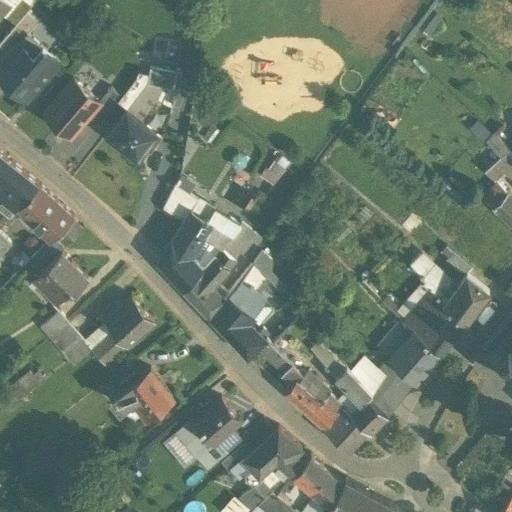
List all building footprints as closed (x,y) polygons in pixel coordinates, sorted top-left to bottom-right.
[(0,0),(0,13),(11,0),(0,0)] [(24,0),(18,0),(5,16),(15,24),(29,8),(31,6),(24,0)] [(15,24),(0,42),(0,46),(8,53),(27,31),(28,32),(40,18),(29,8),(15,24)] [(8,53),(0,62),(0,75),(26,98),(59,59),(28,32),(27,31),(8,53)] [(181,74),(150,68),(147,83),(147,84),(163,87),(179,90),(181,74)] [(99,100),(74,79),(44,114),(70,136),(88,115),(100,101),(99,100)] [(147,84),(127,108),(141,119),(155,101),(163,87),(147,84)] [(122,96),(111,86),(99,100),(100,101),(88,115),(99,124),(122,96)] [(141,119),(127,108),(107,133),(111,136),(111,140),(117,145),(121,144),(137,156),(144,146),(150,150),(161,135),(141,119)] [(511,149),(510,148),(496,162),(509,175),(511,171),(511,149)] [(0,189),(3,186),(23,201),(39,183),(0,151),(0,189)] [(264,173),(276,183),(293,164),(281,154),(264,173)] [(500,183),(509,175),(496,162),(488,171),(496,180),(500,183)] [(199,182),(183,174),(163,208),(183,221),(191,209),(192,209),(198,199),(192,196),(199,182)] [(511,195),(500,183),(496,180),(493,184),(496,186),(485,198),(511,223),(511,195)] [(23,201),(15,210),(19,214),(22,211),(51,239),(55,235),(71,218),(74,216),(39,183),(23,201)] [(229,217),(198,199),(192,209),(222,228),(229,217)] [(183,221),(158,260),(184,288),(204,266),(192,256),(204,235),(213,241),(222,228),(192,209),(191,209),(183,221)] [(423,220),(413,212),(402,225),(411,233),(423,220)] [(222,228),(213,241),(222,247),(226,242),(240,224),(229,217),(222,228)] [(71,218),(55,235),(65,244),(81,228),(71,218)] [(240,224),(226,242),(239,254),(241,252),(249,259),(262,240),(241,223),(240,224)] [(0,258),(12,244),(0,232),(0,258)] [(204,266),(184,288),(210,316),(223,300),(214,290),(218,286),(214,282),(239,254),(226,242),(222,247),(204,266)] [(457,251),(447,243),(442,248),(449,254),(448,255),(451,258),(457,251)] [(61,251),(33,278),(56,302),(69,289),(72,291),(86,277),(61,251)] [(472,264),(457,251),(451,258),(450,259),(465,272),(467,270),(472,264)] [(452,282),(418,252),(410,259),(425,276),(423,278),(432,286),(446,298),(455,286),(451,282),(452,282)] [(253,261),(228,294),(251,315),(275,286),(253,261)] [(455,286),(446,298),(466,317),(489,287),(467,270),(465,272),(455,286)] [(432,286),(403,318),(411,326),(414,323),(441,349),(466,317),(446,298),(432,286)] [(251,315),(228,294),(223,300),(210,316),(248,356),(257,347),(264,340),(246,321),(251,315)] [(115,302),(101,315),(107,321),(86,340),(85,341),(86,341),(106,364),(153,323),(131,297),(119,307),(115,302)] [(59,310),(41,327),(50,337),(69,321),(59,310)] [(69,321),(50,337),(68,357),(86,341),(85,341),(86,340),(69,321)] [(386,369),(369,388),(371,390),(370,392),(388,410),(441,349),(414,323),(411,326),(379,363),(386,369)] [(273,327),(264,335),(266,337),(272,343),(280,334),(273,327)] [(272,343),(266,337),(264,340),(257,347),(284,371),(292,362),(272,343)] [(388,410),(370,392),(371,390),(369,388),(338,354),(327,364),(351,389),(360,399),(352,408),(372,426),(388,410)] [(323,397),(299,377),(304,372),(293,361),(292,362),(284,371),(282,373),(292,382),(285,390),(324,425),(345,402),(341,399),(330,389),(323,397)] [(330,389),(307,368),(304,372),(299,377),(323,397),(330,389)] [(151,369),(113,397),(120,407),(133,397),(147,416),(172,397),(151,369)] [(29,372),(8,389),(17,401),(39,384),(29,372)] [(351,389),(341,399),(345,402),(352,408),(360,399),(351,389)] [(223,396),(215,403),(211,398),(205,403),(208,408),(194,420),(196,421),(190,426),(197,433),(186,442),(197,456),(242,419),(223,396)] [(352,408),(345,402),(324,425),(349,449),(372,426),(352,408)] [(264,418),(242,436),(251,446),(273,428),(264,418)] [(273,428),(244,455),(254,467),(245,475),(254,484),(262,477),(260,473),(277,457),(294,472),(303,461),(295,453),(302,445),(278,423),(273,428)] [(41,451),(53,455),(58,441),(45,437),(41,451)] [(294,472),(293,473),(312,489),(326,500),(330,494),(332,495),(343,479),(311,452),(303,461),(294,472)] [(346,475),(328,509),(333,511),(361,511),(373,490),(346,475)] [(254,484),(242,496),(254,506),(257,503),(271,488),(270,486),(262,477),(254,484)] [(278,477),(270,486),(271,488),(277,493),(285,483),(278,477)] [(277,493),(271,488),(257,503),(268,511),(284,511),(291,504),(277,493)] [(318,511),(326,500),(312,489),(297,510),(299,511),(318,511)] [(393,511),(398,504),(373,490),(361,511),(393,511)] [(511,511),(511,490),(496,511),(511,511)]
